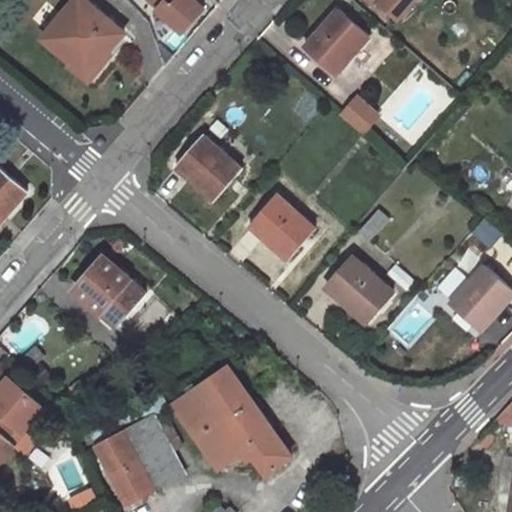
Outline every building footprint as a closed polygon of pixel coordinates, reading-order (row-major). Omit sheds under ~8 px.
[(125,33),(85,0),(78,0),(46,39),(90,75),(125,33)] [(196,0),(195,0),(151,0),(165,13),(164,14),(184,32),(205,8),(196,0)] [(377,0),(379,2),(380,0),(400,17),(414,0),(377,0)] [(372,36),(341,9),(308,48),(337,73),(349,59),(351,61),(372,36)] [(360,97),(345,114),(365,131),(379,114),(360,97)] [(244,167),(205,134),(180,164),(193,176),(192,178),(217,199),(244,167)] [(28,190),(0,166),(0,219),(5,214),(6,215),(28,190)] [(317,228),(278,193),(252,223),(266,235),(264,238),(289,259),(317,228)] [(390,219),(379,209),(361,230),(372,239),(390,219)] [(146,293),(103,257),(75,290),(104,315),(105,314),(119,325),(146,293)] [(394,291),(355,257),(330,286),(343,298),(342,300),(366,322),(394,291)] [(511,298),(511,286),(486,263),(452,302),(482,329),(494,316),(496,317),(511,298)] [(291,455),(229,366),(175,404),(219,467),(249,447),(267,472),(291,455)] [(45,407),(9,377),(0,387),(0,430),(8,438),(18,427),(24,431),(45,407)] [(129,504),(187,473),(155,414),(168,407),(162,396),(92,433),(129,504)] [(511,424),(511,510),(511,511),(511,403),(494,422),(511,424)] [(0,462),(16,444),(8,438),(0,430),(0,462)]
